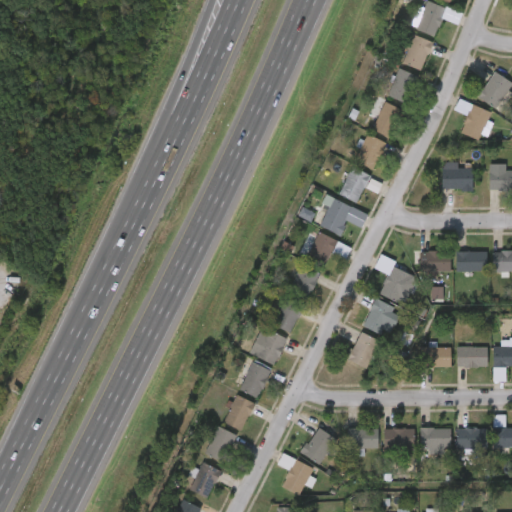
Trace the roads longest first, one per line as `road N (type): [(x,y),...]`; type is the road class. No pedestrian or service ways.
road 1 (motorway): [(57,511),(306,0)]
road 2 (residential): [(484,0),(426,137),(236,511)]
road 3 (motorway): [(152,168),(0,482)]
road 4 (residential): [(300,387),(332,399),(511,397)]
road 5 (motorway): [(225,0),(152,168)]
road 6 (motorway): [(200,28),(152,168)]
road 7 (residential): [(388,211),(423,222),(511,221)]
